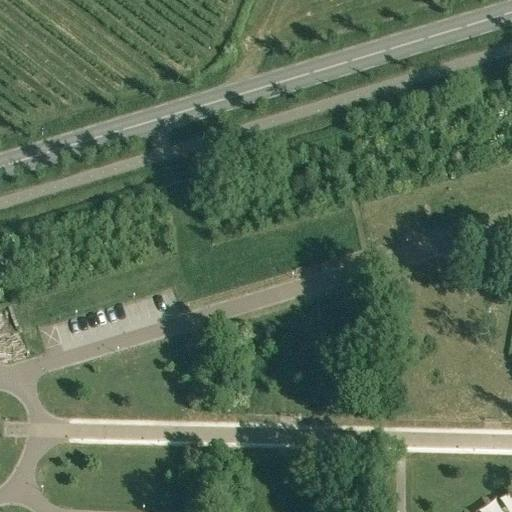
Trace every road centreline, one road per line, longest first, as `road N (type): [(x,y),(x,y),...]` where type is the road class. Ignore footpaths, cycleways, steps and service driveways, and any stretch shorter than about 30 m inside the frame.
road 1 (secondary): [(0,167),(511,12)]
road 2 (residential): [(511,227),(5,376)]
road 3 (residential): [(511,443),(40,432)]
